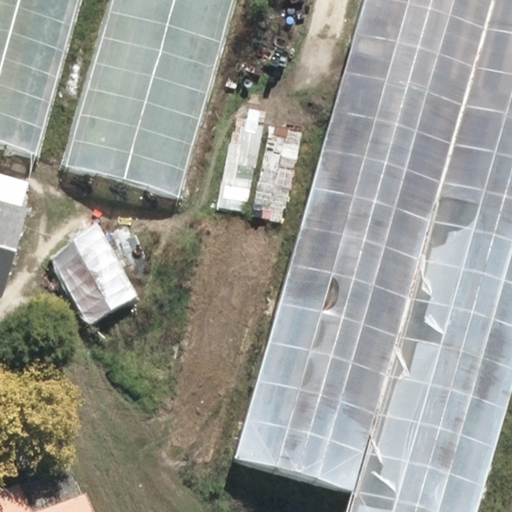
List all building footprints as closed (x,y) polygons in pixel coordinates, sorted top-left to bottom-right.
[(84,0),(0,0),(0,143),(39,155),(84,0)] [(248,0),(111,0),(64,177),(191,211),(248,0)] [(511,0),(361,0),(224,467),(347,503),(344,511),(464,511),(511,350),(511,0)] [(40,179),(0,167),(0,306),(1,307),(40,179)] [(100,230),(48,261),(96,339),(147,308),(100,230)] [(27,511),(20,496),(0,505),(0,511),(79,511),(73,500),(47,511),(27,511)]
